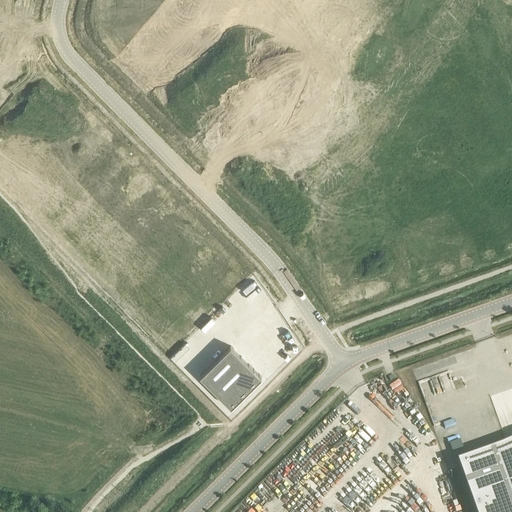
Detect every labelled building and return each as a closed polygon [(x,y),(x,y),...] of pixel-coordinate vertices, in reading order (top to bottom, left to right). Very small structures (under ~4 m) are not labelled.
[(475,0),(426,0),(423,20),(471,28),(475,0)] [(511,242),(511,64),(503,40),(375,87),(441,269),(511,242)] [(125,192),(96,164),(43,217),(71,245),(125,192)] [(206,306),(239,273),(170,203),(140,233),(139,232),(117,254),(146,283),(147,282),(181,317),(199,299),(206,306)] [(231,345),(200,375),(231,407),(262,376),(231,345)] [(457,437),(449,439),(455,461),(463,458),(457,437)] [(507,451),(457,469),(472,511),(511,511),(511,449),(508,451),(506,447),(507,451)]
